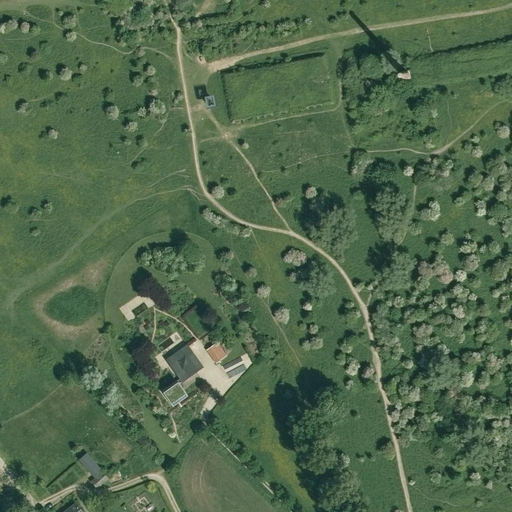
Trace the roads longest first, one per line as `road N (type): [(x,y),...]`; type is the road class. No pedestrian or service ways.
road 1 (track): [(28,511),(68,494),(152,476),(160,476),(180,511)]
road 2 (track): [(292,511),(210,430),(203,415),(219,387)]
